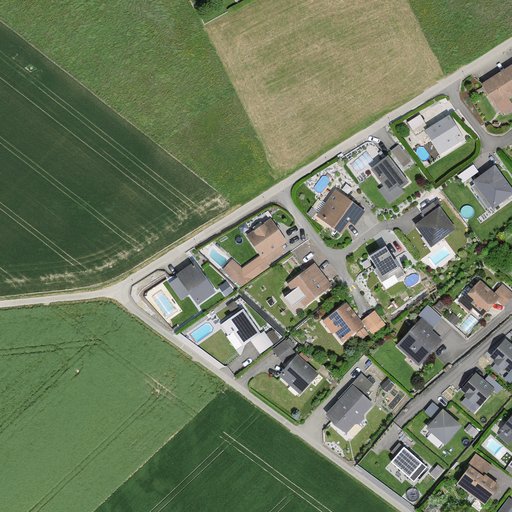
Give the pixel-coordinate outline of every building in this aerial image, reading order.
[(511,65),(483,83),(497,105),(511,96),(511,65)] [(421,115),(409,122),(416,134),(428,127),(421,115)] [(451,116),(427,130),(441,153),(465,139),(451,116)] [(399,142),(391,148),(404,165),(413,159),(399,142)] [(392,156),(374,169),(385,185),(379,189),(391,205),(406,193),(402,187),(410,181),(392,156)] [(511,181),(498,163),(474,181),(495,210),(511,197),(511,181)] [(335,188),(316,216),(343,235),(353,221),(358,225),(368,211),(335,188)] [(441,207),(416,225),(432,248),(457,230),(441,207)] [(289,242),(272,217),(248,232),(267,261),(284,250),(282,246),(289,242)] [(410,276),(390,244),(372,255),(380,268),(377,270),(384,280),(393,274),(398,283),(410,276)] [(253,278),(233,260),(224,271),(244,288),(253,278)] [(200,262),(181,275),(200,304),(219,291),(200,262)] [(316,263),(289,283),(306,305),(333,285),(316,263)] [(481,278),(460,302),(471,312),(475,307),(486,316),(499,302),(506,308),(511,300),(511,290),(505,284),(498,292),(481,278)] [(230,282),(222,286),(227,296),(235,291),(230,282)] [(350,301),(326,319),(344,343),(368,325),(350,301)] [(246,309),(222,323),(229,334),(236,330),(244,343),(253,337),(262,351),(274,343),(266,331),(261,333),(246,309)] [(423,316),(397,344),(421,365),(446,337),(423,316)] [(274,327),(268,331),(275,340),(281,336),(274,327)] [(511,369),(511,344),(505,339),(490,357),(509,373),(511,369)] [(286,341),(274,349),(278,356),(291,349),(286,341)] [(299,354),(281,374),(303,393),(321,373),(299,354)] [(495,389),(476,373),(460,390),(479,407),(495,389)] [(355,383),(328,413),(351,433),(377,403),(355,383)] [(461,426),(442,410),(427,428),(446,444),(461,426)] [(511,419),(502,432),(511,439),(511,419)] [(426,467),(404,447),(391,461),(414,481),(426,467)] [(480,453),(472,463),(487,475),(495,465),(480,453)] [(472,463),(459,482),(488,503),(501,484),(487,475),(472,463)] [(498,511),(511,511),(511,497),(498,511)]
